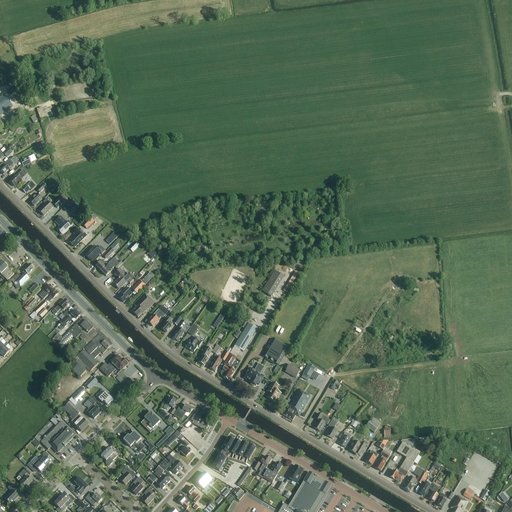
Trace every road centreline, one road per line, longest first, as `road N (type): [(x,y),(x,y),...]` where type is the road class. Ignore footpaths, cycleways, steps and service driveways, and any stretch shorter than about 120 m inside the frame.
road 1 (residential): [(435,511),(156,343),(0,183)]
road 2 (secondary): [(157,376),(0,219)]
road 3 (secondary): [(384,511),(229,420)]
